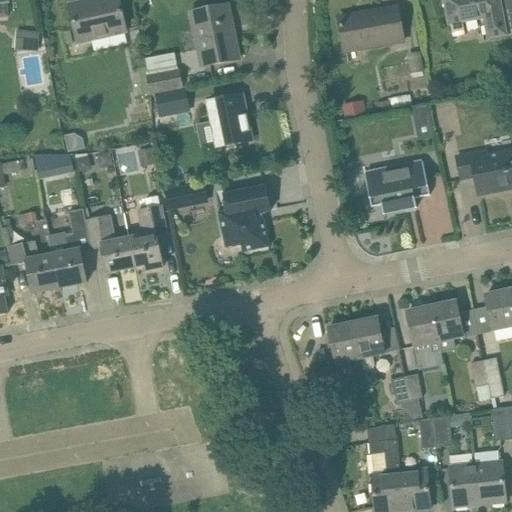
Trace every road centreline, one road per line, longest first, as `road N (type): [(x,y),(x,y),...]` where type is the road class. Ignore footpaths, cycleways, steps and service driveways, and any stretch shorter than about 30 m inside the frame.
road 1 (residential): [(340,285),(295,94),(289,0)]
road 2 (unclassified): [(0,354),(256,306)]
road 3 (residential): [(326,511),(256,306)]
road 4 (unclassified): [(340,285),(511,249)]
